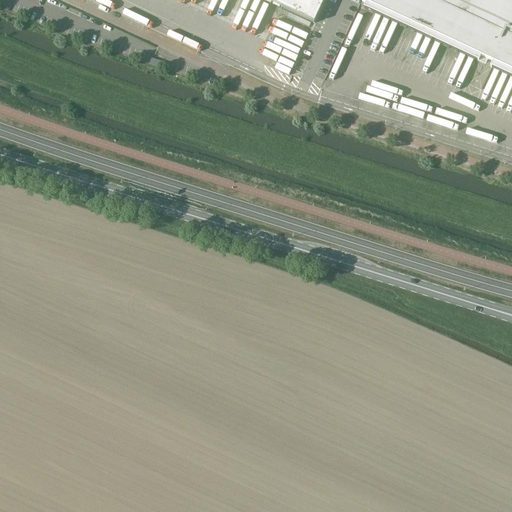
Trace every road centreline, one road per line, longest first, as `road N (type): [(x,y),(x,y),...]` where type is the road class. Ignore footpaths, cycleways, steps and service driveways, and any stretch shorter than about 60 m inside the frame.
road 1 (secondary): [(504,313),(0,154)]
road 2 (unclassified): [(101,0),(295,90),(511,159)]
road 3 (unknown): [(337,104),(354,74),(363,73),(511,125)]
